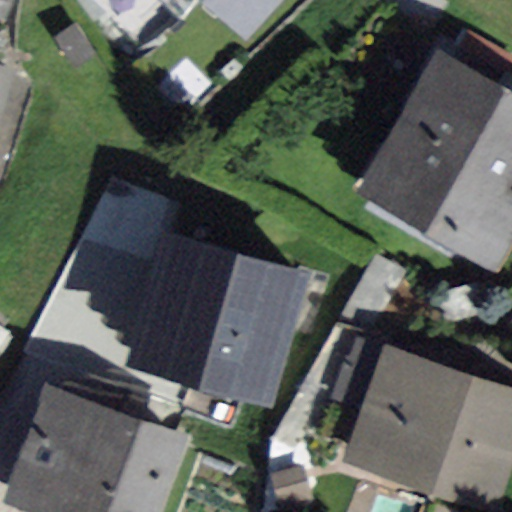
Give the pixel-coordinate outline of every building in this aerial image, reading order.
[(278,0),(203,0),(244,37),(278,0)] [(511,235),(511,85),(434,41),(354,183),(496,263),(511,235)] [(0,118),(16,65),(0,60),(0,118)] [(95,232),(156,247),(170,186),(110,172),(95,232)] [(317,258),(169,219),(131,362),(279,400),(317,258)] [(0,353),(19,316),(0,306),(0,353)] [(496,511),(511,470),(511,383),(388,338),(343,459),(485,511),(496,511)] [(161,511),(189,418),(45,376),(9,500),(48,511),(161,511)]
